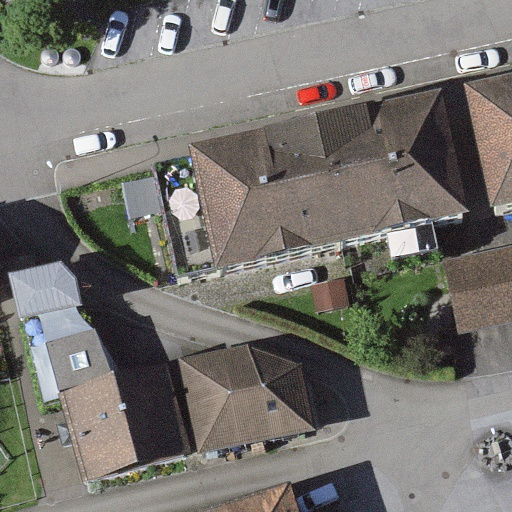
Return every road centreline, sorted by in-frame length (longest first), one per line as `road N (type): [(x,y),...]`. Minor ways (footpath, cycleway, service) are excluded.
road 1 (residential): [(0,151),(61,259),(126,302),(303,364),(387,405),(426,444)]
road 2 (residential): [(511,11),(0,123)]
road 3 (residential): [(131,511),(426,444)]
